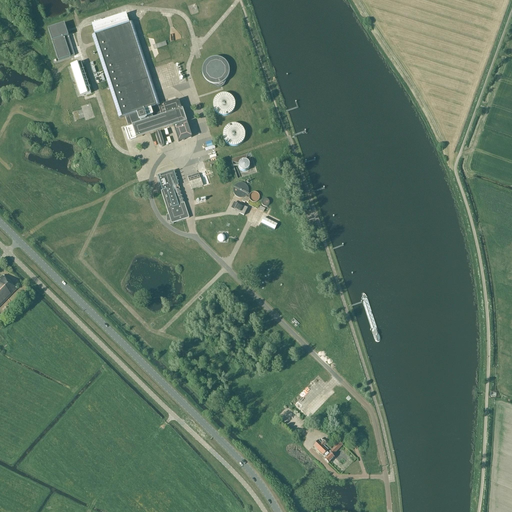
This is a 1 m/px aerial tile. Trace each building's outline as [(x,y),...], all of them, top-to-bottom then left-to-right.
[(130,140),(187,122),(183,109),(181,109),(178,100),(163,105),(164,107),(159,108),(158,105),(132,23),(94,36),(120,118),(125,116),(128,127),(126,127),(130,140)] [(74,55),(64,25),(48,30),(59,60),(74,55)] [(91,94),(81,63),(71,66),(82,97),(91,94)] [(235,108),(235,105),(235,102),(234,100),(232,97),(230,96),(227,94),(224,94),(221,94),(219,96),(216,97),(215,100),(213,102),(213,105),(213,108),(215,111),(216,113),(219,115),(221,116),(224,116),(227,116),(230,115),(232,113),(234,111),(235,108)] [(192,137),(187,123),(174,127),(179,141),(192,137)] [(245,138),(245,135),(245,133),(244,130),(242,128),(239,126),(237,125),(234,124),(231,125),(228,126),(226,128),(224,130),(223,133),(223,135),(223,138),(224,141),(226,143),(228,145),(231,146),(234,147),(237,146),(239,145),(242,143),(244,141),(245,138)] [(157,133),(156,134),(156,135),(156,136),(157,140),(159,144),(159,146),(160,146),(161,147),(163,146),(164,145),(164,144),(164,142),(162,138),(161,134),(160,134),(160,133),(158,132),(157,133)] [(201,160),(215,157),(211,138),(207,139),(208,145),(210,145),(211,154),(200,156),(201,160)] [(249,168),(250,166),(249,164),(248,163),(247,161),(245,161),(243,161),(241,161),(240,163),(239,164),(239,166),(239,168),(240,170),(241,171),(243,172),(245,172),(247,171),(248,170),(249,168)] [(171,224),(189,218),(174,171),(158,176),(162,191),(161,191),(171,224)] [(200,178),(198,173),(187,177),(189,182),(191,190),(203,186),(200,178)] [(242,183),(241,183),(240,183),(238,183),(237,184),(236,184),(235,185),(234,186),(234,188),(233,189),(233,190),(233,192),(234,193),(234,194),(235,195),(236,196),(237,197),(238,198),(239,198),(240,198),(242,198),(243,198),(244,198),(244,197),(245,197),(246,196),(247,195),(248,194),(248,192),(248,191),(248,189),(248,188),(248,187),(247,186),(246,185),(245,184),(244,184),(243,183),(242,183)] [(259,199),(259,197),(259,196),(258,194),(256,193),(254,192),(252,193),(251,194),(250,196),(249,197),(249,199),(250,199),(251,201),(252,202),(254,203),(256,202),(258,201),(259,199)] [(244,216),(248,208),(234,202),(231,209),(244,216)] [(277,225),(264,218),(261,224),(275,230),(277,225)] [(0,305),(16,290),(2,276),(0,278),(0,305)] [(13,311),(9,307),(2,314),(6,318),(13,311)] [(314,446),(325,458),(333,450),(327,444),(328,444),(324,441),(322,439),(319,442),(319,441),(314,446)] [(340,443),(333,450),(325,458),(326,458),(325,459),(329,463),(335,458),(333,456),(343,446),(340,443)]
